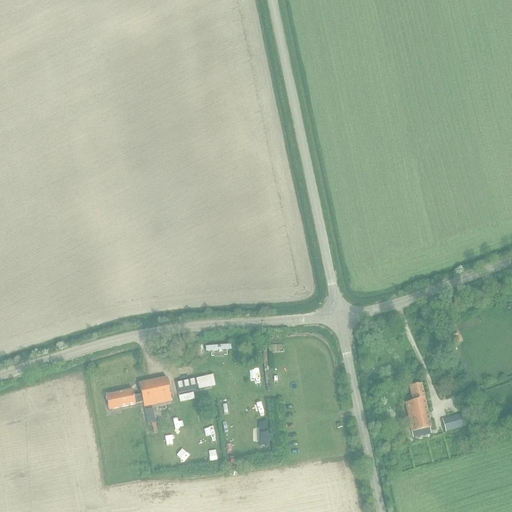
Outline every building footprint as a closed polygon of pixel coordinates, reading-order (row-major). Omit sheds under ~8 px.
[(215,385),(213,374),(174,382),(177,397),(182,396),(181,392),(215,385)] [(144,406),(171,400),(166,377),(139,383),(141,394),(133,396),(132,390),(106,395),(109,409),(136,404),(135,403),(143,401),(144,406)] [(412,431),(431,427),(422,384),(409,386),(412,401),(405,402),(412,431)] [(158,432),(153,408),(144,410),(147,424),(151,423),(153,433),(158,432)] [(443,420),(446,432),(465,427),(462,414),(443,420)]
